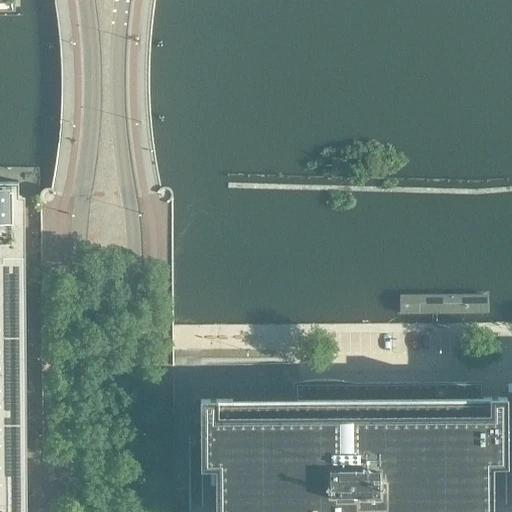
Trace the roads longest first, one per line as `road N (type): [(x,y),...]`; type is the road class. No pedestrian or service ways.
road 1 (tertiary): [(87,0),(94,117),(77,239),(76,511)]
road 2 (tertiary): [(136,511),(130,221),(116,106),(121,0)]
road 3 (unclassified): [(324,364),(511,361)]
